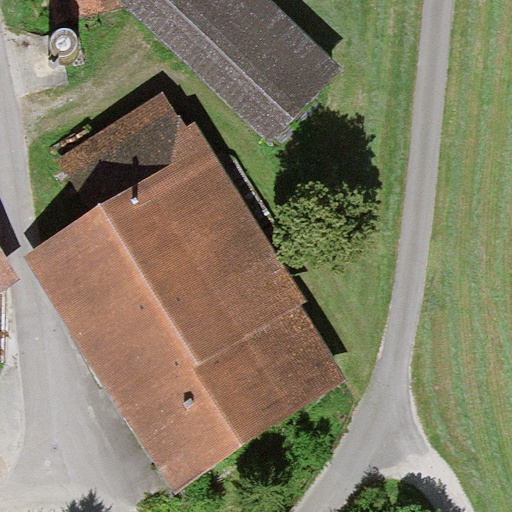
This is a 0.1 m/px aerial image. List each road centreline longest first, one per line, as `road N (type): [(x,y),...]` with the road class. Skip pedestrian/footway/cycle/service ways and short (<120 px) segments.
road 1 (unclassified): [(440,0),(414,298),(377,434),(314,511)]
road 2 (unclassified): [(0,105),(52,408),(111,511)]
